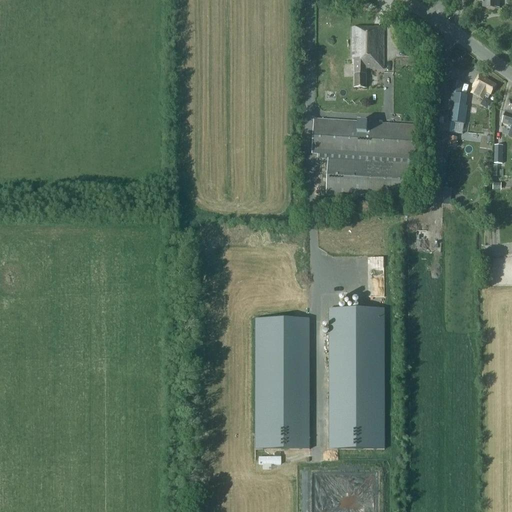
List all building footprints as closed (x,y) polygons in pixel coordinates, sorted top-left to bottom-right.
[(382,68),(382,27),(349,28),(350,58),(353,58),(353,88),(364,88),(364,68),(382,68)] [(471,86),(473,87),(470,92),(480,98),(484,92),(489,94),(494,85),(485,80),(486,78),(478,74),(471,86)] [(451,94),(450,105),(453,106),(450,123),(465,125),(468,107),(466,107),(467,96),(461,95),(451,94)] [(511,102),(508,101),(500,124),(511,128),(511,102)] [(310,155),(418,161),(420,126),(312,119),(310,155)] [(494,164),(502,165),(503,147),(494,146),(494,164)] [(326,196),(404,201),(406,165),(328,160),(326,196)] [(330,313),(330,450),(384,450),(384,313),(330,313)] [(254,323),(254,450),(309,450),(309,323),(254,323)]
